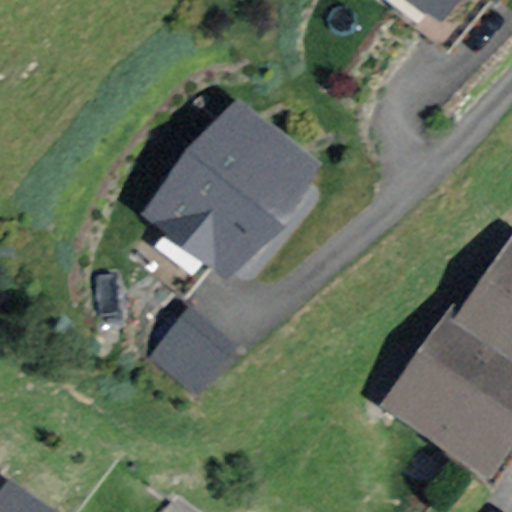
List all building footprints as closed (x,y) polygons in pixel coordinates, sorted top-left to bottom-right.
[(394,0),(461,55),(506,0),(394,0)] [(235,116),(147,223),(233,295),(322,188),(235,116)] [(511,268),(472,330),(460,321),(396,419),(492,482),(511,452),(511,268)] [(174,316),(154,357),(207,382),(226,341),(174,316)] [(0,511),(35,511),(0,484),(0,511)]
